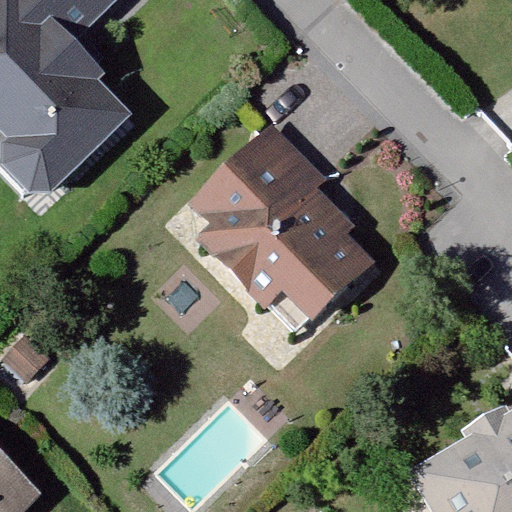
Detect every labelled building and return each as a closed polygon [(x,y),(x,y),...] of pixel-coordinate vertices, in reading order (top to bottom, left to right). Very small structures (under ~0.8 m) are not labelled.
[(101,0),(3,0),(8,5),(0,12),(0,168),(25,196),(102,126),(39,57),(101,0)] [(205,247),(265,308),(281,292),(311,322),(364,271),(335,240),(298,203),(307,194),(318,183),(273,137),(197,210),(219,233),(205,247)] [(343,233),(307,194),(298,203),(335,240),(343,233)] [(295,339),(311,322),(281,292),(265,308),(295,339)] [(24,341),(5,362),(26,380),(44,360),(24,341)] [(472,446),(506,426),(499,410),(462,430),(472,446)] [(511,511),(511,422),(506,426),(472,446),(420,476),(439,511),(511,511)] [(0,511),(16,511),(24,504),(0,481),(0,511)]
